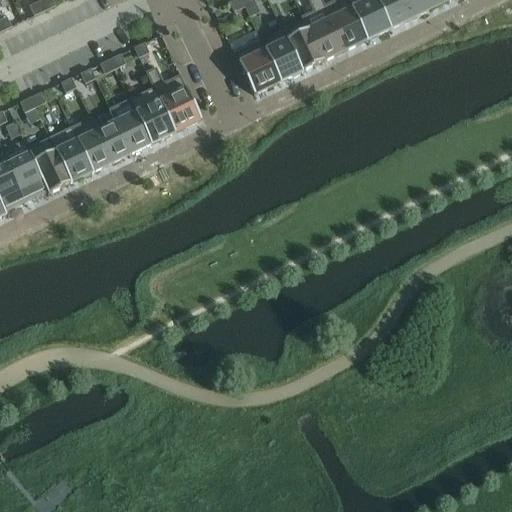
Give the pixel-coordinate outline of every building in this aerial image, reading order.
[(50,0),(48,0),(40,4),(45,14),(55,9),(50,0)] [(240,0),(230,5),(235,15),(245,10),(240,0)] [(252,0),(240,0),(245,10),(255,5),(252,0)] [(307,0),(314,13),(302,19),(324,64),(346,54),(324,8),(325,8),(321,0),(307,0)] [(341,0),(325,8),(324,8),(346,54),(367,43),(346,0),(341,0)] [(375,0),(346,0),(367,43),(391,32),(375,0)] [(399,0),(375,0),(391,32),(411,22),(399,0)] [(399,0),(411,22),(430,13),(423,0),(399,0)] [(423,0),(430,13),(450,4),(447,0),(423,0)] [(40,4),(30,9),(35,19),(45,14),(40,4)] [(303,23),(283,33),(303,74),(324,64),(302,19),(303,23)] [(7,20),(0,23),(0,31),(2,35),(12,30),(7,20)] [(283,33),(261,43),(281,85),(291,80),(294,81),(300,78),(301,75),(303,74),(283,33)] [(261,43),(234,56),(254,98),(281,85),(261,43)] [(145,46),(135,51),(139,61),(150,56),(145,46)] [(121,57),(111,62),(115,72),(126,67),(121,57)] [(111,62),(101,67),(105,77),(115,72),(111,62)] [(157,70),(146,75),(154,91),(175,136),(202,123),(180,78),(164,86),(157,70)] [(82,76),(72,81),(77,91),(87,86),(82,76)] [(72,81),(62,86),(66,96),(77,91),(72,81)] [(154,91),(130,102),(152,147),(175,136),(154,91)] [(41,96),(31,101),(35,111),(46,106),(41,96)] [(31,101),(21,106),(25,116),(35,111),(31,101)] [(130,102),(110,111),(132,156),(152,147),(130,102)] [(92,120),(91,121),(113,166),(132,156),(110,111),(109,112),(116,125),(98,133),(92,120)] [(91,121),(71,130),(93,175),(113,166),(91,121)] [(71,130),(50,141),(72,186),(82,181),(85,182),(91,179),(92,176),(93,175),(71,130)] [(25,144),(24,144),(50,196),(72,186),(50,141),(29,151),(25,144)] [(24,144),(2,155),(26,203),(47,193),(49,196),(50,196),(24,144)] [(3,159),(0,160),(0,204),(6,217),(5,213),(26,203),(2,155),(1,155),(3,159)]
